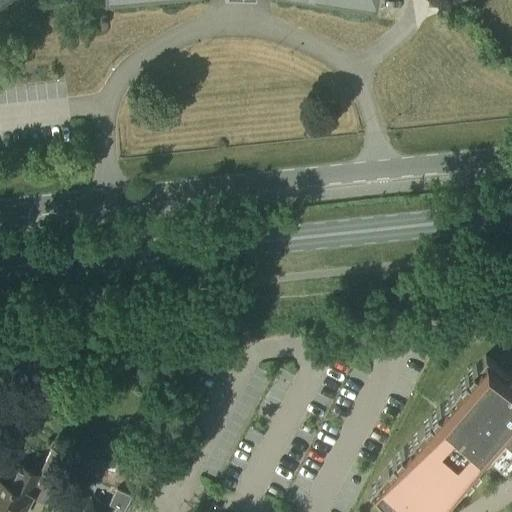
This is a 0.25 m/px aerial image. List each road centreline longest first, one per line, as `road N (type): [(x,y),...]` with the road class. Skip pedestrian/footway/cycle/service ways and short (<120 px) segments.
road 1 (primary): [(0,270),(511,215)]
road 2 (unclassified): [(379,171),(352,75),(283,30),(222,23),(146,52),(102,102),(105,197)]
road 3 (unclassified): [(379,171),(105,197)]
road 4 (unclassified): [(511,158),(379,171)]
